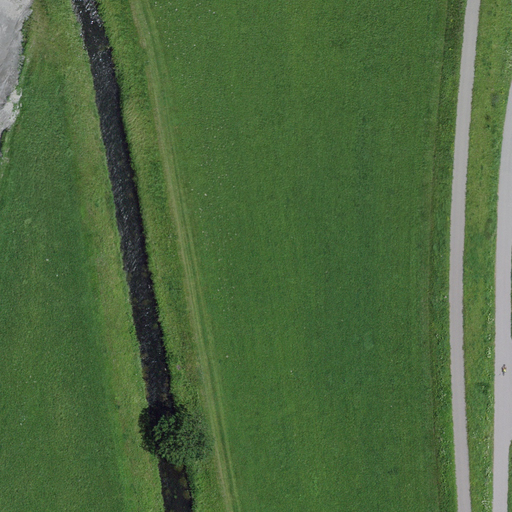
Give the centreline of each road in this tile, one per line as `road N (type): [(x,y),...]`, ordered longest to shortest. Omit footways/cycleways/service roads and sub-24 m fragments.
road 1 (track): [(248,511),(173,83),(151,0)]
road 2 (track): [(462,511),(456,224),(473,0)]
road 3 (track): [(511,137),(502,511)]
